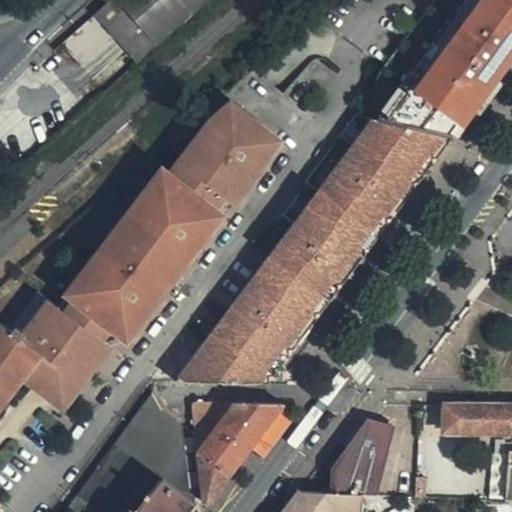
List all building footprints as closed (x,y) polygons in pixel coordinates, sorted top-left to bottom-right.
[(207,0),(114,0),(100,13),(141,60),(207,0)] [(493,130),(510,108),(504,103),(511,93),(511,32),(509,31),(504,38),(496,33),(468,74),(441,115),(431,131),(456,137),(468,138),(482,135),(493,130)] [(233,103),(212,117),(224,126),(239,107),(233,103)] [(411,127),(431,131),(441,115),(425,105),(411,127)] [(0,385),(13,369),(22,377),(29,383),(37,371),(62,389),(110,325),(120,332),(122,334),(273,133),(239,107),(224,126),(212,117),(184,153),(193,159),(182,172),(168,161),(147,187),(157,194),(101,268),(91,261),(81,254),(58,282),(64,287),(52,302),(45,297),(19,329),(11,324),(7,329),(0,324),(0,385)] [(303,212),(365,255),(452,139),(371,122),(303,212)] [(282,140),(273,133),(122,334),(131,340),(282,140)] [(147,187),(91,261),(101,268),(157,194),(147,187)] [(267,383),(365,255),(303,212),(191,360),(191,382),(267,383)] [(63,407),(120,332),(110,325),(62,389),(37,371),(29,383),(63,407)] [(175,381),(191,382),(191,360),(175,381)] [(0,405),(22,377),(13,369),(0,385),(0,405)] [(191,511),(197,505),(195,504),(194,498),(188,493),(186,466),(162,467),(159,408),(147,399),(63,511),(191,511)] [(285,407),(285,406),(195,404),(192,408),(196,451),(230,478),(285,407)] [(511,407),(445,407),(445,434),(511,434),(511,407)] [(183,426),(159,408),(162,467),(186,466),(183,426)] [(331,470),(330,494),(361,495),(377,495),(394,426),(367,419),(331,470)] [(209,505),(230,478),(196,451),(201,502),(209,505)] [(282,511),(358,511),(361,495),(330,494),(303,493),(300,490),(282,511)]
